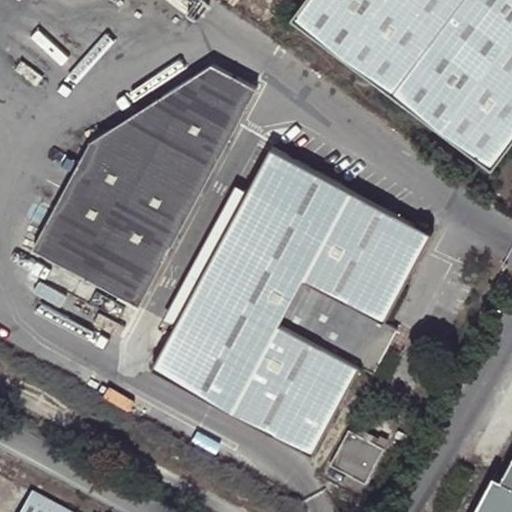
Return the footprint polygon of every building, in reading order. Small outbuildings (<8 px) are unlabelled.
[(511,0),(307,0),(296,15),(495,165),(511,142),(511,0)] [(256,84),(211,61),(91,139),(34,248),(141,304),(256,84)] [(176,323),(153,367),(317,453),(363,363),(375,370),(397,325),(386,319),(433,230),(270,142),(246,188),(176,323)] [(166,317),(176,323),(246,188),(238,183),(166,317)] [(411,333),(397,325),(375,370),(389,378),(411,333)] [(332,462),(368,481),(386,446),(351,427),(332,462)] [(511,493),(511,459),(498,486),(511,493)] [(511,511),(511,493),(498,486),(491,482),(475,511),(511,511)] [(59,511),(37,500),(30,511),(59,511)]
